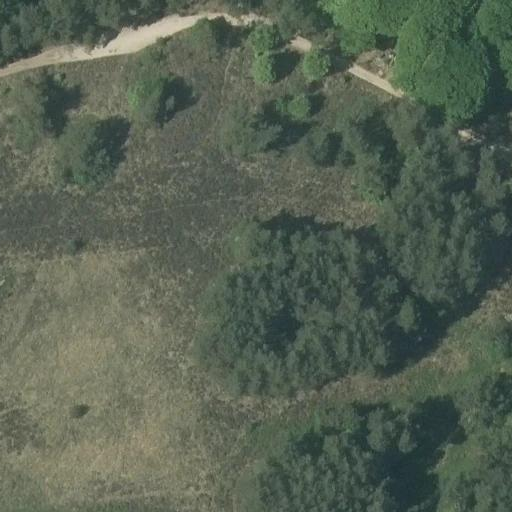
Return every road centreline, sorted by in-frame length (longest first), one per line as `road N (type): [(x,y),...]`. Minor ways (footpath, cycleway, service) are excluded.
road 1 (track): [(239,17),(511,151)]
road 2 (track): [(239,17),(171,26),(0,71)]
